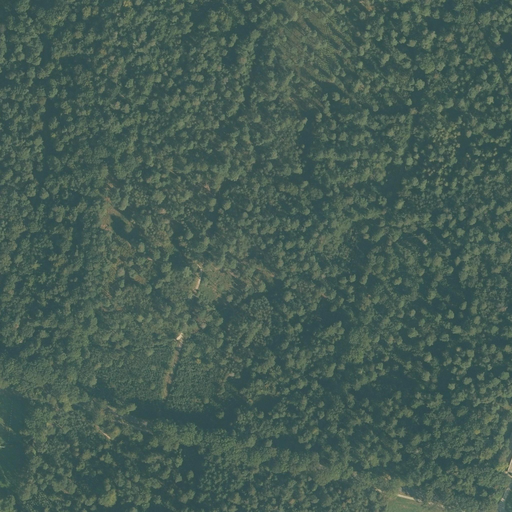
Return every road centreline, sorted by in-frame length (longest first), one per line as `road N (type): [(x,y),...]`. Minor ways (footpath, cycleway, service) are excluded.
road 1 (secondary): [(492,511),(156,427),(0,365)]
road 2 (track): [(272,0),(200,264)]
road 3 (track): [(45,18),(42,171),(0,279)]
road 4 (track): [(319,475),(388,217)]
road 5 (track): [(388,217),(131,153)]
road 6 (track): [(388,217),(440,18)]
